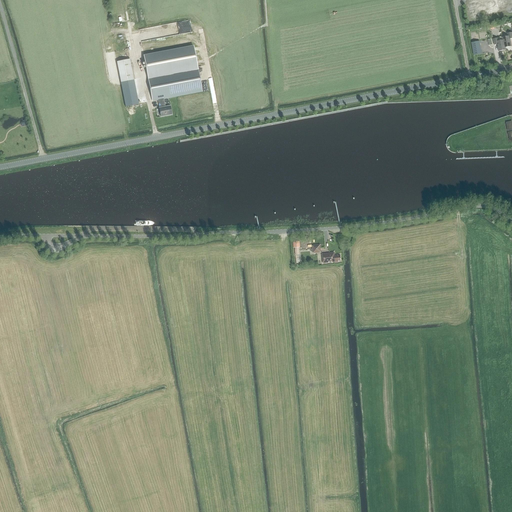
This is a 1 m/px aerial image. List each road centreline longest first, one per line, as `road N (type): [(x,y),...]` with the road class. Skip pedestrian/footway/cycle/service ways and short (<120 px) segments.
road 1 (tertiary): [(0,166),(511,69)]
road 2 (unclassified): [(0,237),(280,231),(474,206),(511,220)]
